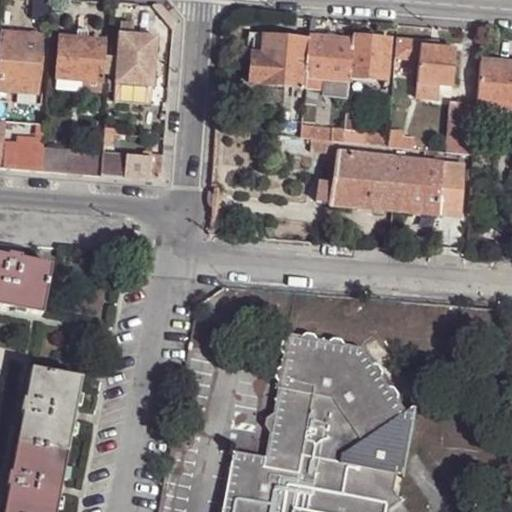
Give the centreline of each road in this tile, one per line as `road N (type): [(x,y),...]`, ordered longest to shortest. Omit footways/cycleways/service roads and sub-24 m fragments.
road 1 (residential): [(511,284),(171,250)]
road 2 (residential): [(171,250),(121,511)]
road 3 (residential): [(197,0),(186,206)]
road 4 (residential): [(0,190),(186,206)]
road 5 (residential): [(379,0),(511,10)]
